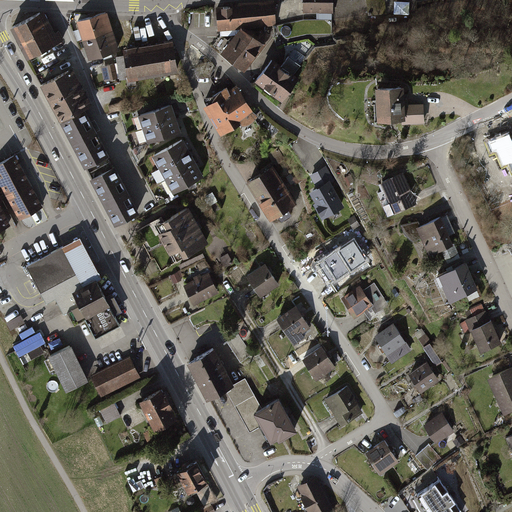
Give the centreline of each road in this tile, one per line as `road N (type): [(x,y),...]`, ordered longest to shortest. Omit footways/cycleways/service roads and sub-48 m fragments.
road 1 (residential): [(174,26),(226,161),(388,418),(311,467)]
road 2 (secondary): [(0,45),(236,486)]
road 3 (residential): [(174,26),(310,136),(365,152),(433,141)]
road 4 (residential): [(56,2),(105,126),(147,205)]
road 5 (residential): [(511,314),(433,141)]
